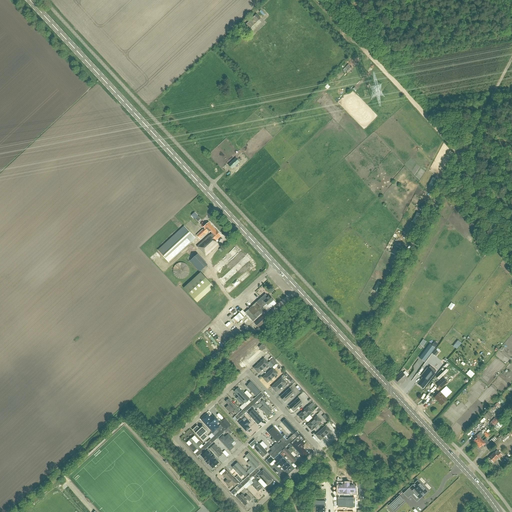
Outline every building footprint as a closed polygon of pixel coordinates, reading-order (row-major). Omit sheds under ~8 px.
[(265,15),(261,10),(255,16),(244,26),(248,31),(265,15)] [(347,66),(351,69),(358,62),(354,59),(347,66)] [(341,77),(346,73),(342,69),(338,74),(341,77)] [(253,85),(255,83),(246,74),(245,76),(253,85)] [(341,80),(338,76),(337,78),(335,76),(330,80),(335,85),(341,80)] [(232,169),(239,162),(235,158),(228,165),(232,169)] [(433,178),(428,187),(433,189),(437,180),(433,178)] [(416,213),(412,222),(416,224),(421,215),(416,213)] [(197,247),(206,256),(218,245),(215,242),(221,236),(216,231),(211,226),(209,223),(204,228),(205,229),(203,231),(203,230),(196,236),(200,239),(204,235),(207,238),(197,247)] [(169,263),(196,239),(184,226),(157,250),(169,263)] [(236,246),(220,260),(223,263),(239,249),(236,246)] [(395,246),(392,254),(397,256),(401,249),(395,246)] [(180,279),(181,279),(182,279),(183,279),(184,279),(184,278),(185,278),(186,278),(187,277),(187,276),(188,276),(188,275),(189,274),(189,273),(189,272),(189,271),(189,270),(189,269),(189,268),(188,268),(188,267),(188,266),(187,266),(187,265),(186,265),(186,264),(185,264),(184,263),(183,263),(182,263),(181,263),(180,263),(179,263),(178,263),(177,264),(176,264),(175,265),(174,266),(174,267),(173,267),(173,268),(173,269),(173,270),(173,271),(173,272),(173,273),(173,274),(173,275),(174,275),(174,276),(175,277),(176,278),(177,278),(177,279),(178,279),(179,279),(180,279)] [(196,303),(213,287),(200,272),(182,287),(196,303)] [(373,290),(378,293),(382,284),(378,282),(373,290)] [(268,298),(265,295),(245,313),(252,321),(253,322),(262,313),(261,313),(259,311),(263,308),(267,312),(273,307),(270,304),(274,300),(270,296),(268,298)] [(238,323),(244,317),(239,313),(234,318),(238,323)] [(217,318),(222,323),(227,319),(221,314),(217,318)] [(255,323),(258,328),(268,319),(264,315),(255,323)] [(211,328),(215,333),(221,328),(217,324),(211,328)] [(204,343),(209,353),(212,352),(207,342),(204,343)] [(248,342),(238,351),(243,356),(251,349),(248,347),(250,345),(248,342)] [(430,345),(422,354),(427,358),(435,348),(430,345)] [(251,368),(263,357),(257,351),(246,361),(251,368)] [(264,359),(254,368),(259,374),(265,367),(267,369),(269,367),(268,365),(269,364),(264,359)] [(278,374),(273,368),(262,378),(267,383),(274,377),(275,378),(278,376),(276,375),(278,374)] [(423,388),(428,382),(434,374),(427,369),(421,377),(423,378),(418,384),(423,388)] [(401,384),(407,378),(402,372),(394,379),(399,384),(400,383),(401,384)] [(271,388),(276,393),(283,387),(284,388),(286,386),(285,384),(287,383),(282,378),(271,388)] [(440,389),(447,383),(443,378),(436,385),(440,389)] [(246,387),(255,397),(260,392),(251,382),(246,387)] [(239,388),(235,392),(239,396),(236,399),(242,405),(249,400),(239,388)] [(293,397),(292,396),(294,394),(289,389),(280,397),(285,402),(290,398),(291,399),(293,397)] [(441,406),(447,400),(440,392),(434,398),(441,406)] [(229,398),(225,401),(228,405),(225,408),(230,414),(234,411),(236,414),(239,412),(240,411),(229,398)] [(294,412),(299,407),(300,409),(302,406),(301,405),(302,404),(298,399),(289,407),(294,412)] [(263,400),(260,403),(263,405),(260,408),(268,416),(271,413),(268,411),(271,408),(263,400)] [(496,402),(488,409),(491,413),(500,407),(496,402)] [(313,415),(312,413),(313,412),(310,409),(308,407),(298,416),(303,422),(310,415),(311,417),(313,415)] [(254,409),(248,414),(258,424),(263,419),(259,414),(261,412),(258,409),(256,411),(254,409)] [(210,417),(208,415),(202,421),(213,432),(219,426),(216,424),(219,421),(213,415),(210,417)] [(311,431),(318,425),(320,426),(322,424),(321,423),(322,422),(317,416),(307,426),(311,431)] [(493,427),(498,422),(494,418),(489,424),(493,427)] [(246,431),(250,428),(248,425),(250,423),(246,419),(244,421),(242,419),(238,423),(246,431)] [(285,419),(280,423),(290,436),(296,431),(285,419)] [(224,420),(220,424),(225,430),(230,426),(224,420)] [(493,428),(497,431),(503,425),(499,421),(493,428)] [(326,426),(315,435),(320,441),(327,434),(328,436),(331,434),(329,432),(331,431),(326,426)] [(283,438),(274,427),(268,432),(278,443),(283,438)] [(474,440),(473,441),(476,444),(482,439),(480,438),(483,435),(481,432),(480,432),(477,435),(473,439),(474,440)] [(203,445),(194,435),(186,443),(195,453),(203,445)] [(225,435),(220,440),(228,447),(230,445),(228,442),(229,440),(225,435)] [(495,447),(502,440),(504,438),(501,435),(497,438),(495,436),(490,441),(495,447)] [(482,439),(476,444),(479,448),(482,445),(484,447),(489,443),(486,439),(483,441),(482,439)] [(298,442),(296,441),(292,445),(303,456),(307,453),(301,446),(304,443),(301,440),(298,442)] [(209,448),(218,458),(223,453),(214,443),(209,448)] [(263,458),(268,453),(266,452),(268,450),(266,448),(264,449),(259,444),(254,449),(263,458)] [(277,450),(274,446),(270,450),(272,451),(269,454),(270,456),(274,453),(274,454),(278,451),(277,450)] [(296,460),(286,448),(282,452),(293,463),(296,460)] [(502,456),(497,450),(494,453),(489,458),(493,463),(498,458),(499,459),(502,456)] [(213,469),(219,463),(215,458),(212,455),(208,451),(201,457),(206,461),(205,461),(208,465),(208,464),(213,469)] [(249,453),(246,456),(250,460),(247,463),(254,470),(260,465),(249,453)] [(290,466),(279,454),(274,459),(276,462),(274,463),(277,466),(279,464),(285,471),(290,466)] [(237,462),(232,467),(241,477),(243,475),(244,476),(247,474),(237,462)] [(427,483),(440,473),(436,467),(423,477),(427,483)] [(273,481),(263,470),(258,475),(259,477),(258,478),(260,480),(261,479),(267,486),(273,481)] [(233,486),(235,488),(239,484),(226,471),(222,474),(227,479),(225,481),(230,488),(233,486)] [(251,484),(257,491),(262,487),(254,479),(252,481),(254,483),(251,484)] [(426,492),(427,492),(427,491),(426,491),(418,482),(417,482),(405,494),(405,493),(404,494),(405,494),(408,498),(407,498),(408,498),(414,493),(419,498),(420,499),(420,498),(426,492)] [(338,484),(338,493),(344,493),(344,494),(349,494),(349,493),(355,493),(355,485),(349,485),(349,484),(344,484),(338,484)] [(239,494),(238,494),(236,496),(245,506),(248,503),(245,501),(247,499),(241,493),(239,494)] [(394,511),(404,501),(400,496),(389,506),(394,511)] [(350,507),(354,507),(354,498),(338,498),(338,505),(338,506),(339,507),(340,507),(341,507),(347,507),(347,508),(349,508),(350,507)]
